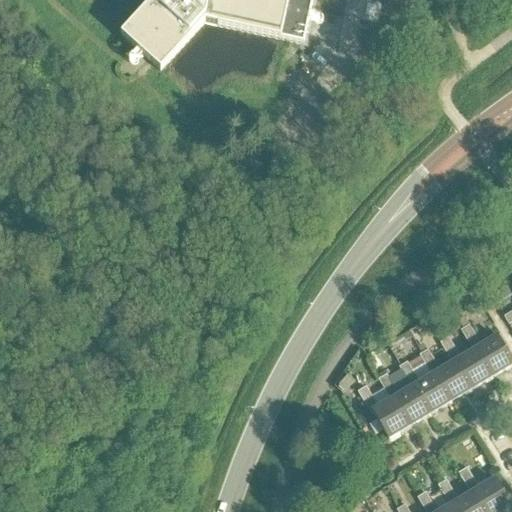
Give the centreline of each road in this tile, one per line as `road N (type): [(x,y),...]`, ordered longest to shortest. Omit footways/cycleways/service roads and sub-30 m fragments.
road 1 (tertiary): [(374,242),(291,361),(228,511)]
road 2 (tertiary): [(511,105),(412,182),(374,242)]
road 3 (tertiary): [(374,242),(511,123)]
